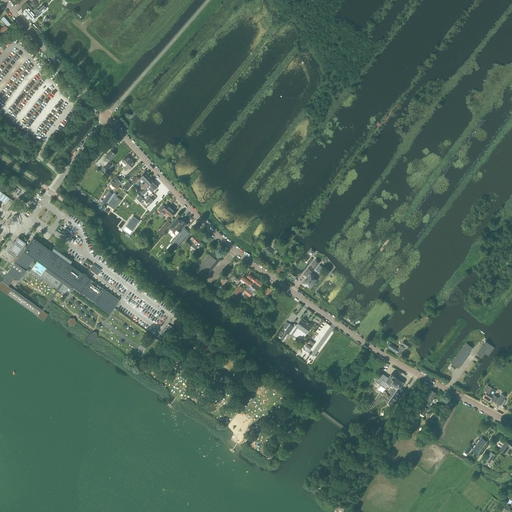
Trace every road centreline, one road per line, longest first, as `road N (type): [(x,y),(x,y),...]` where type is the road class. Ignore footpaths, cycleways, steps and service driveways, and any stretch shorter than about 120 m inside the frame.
road 1 (unclassified): [(511,424),(383,354),(254,265),(104,116)]
road 2 (unclassified): [(104,116),(210,0)]
road 3 (unclassified): [(104,116),(4,0)]
